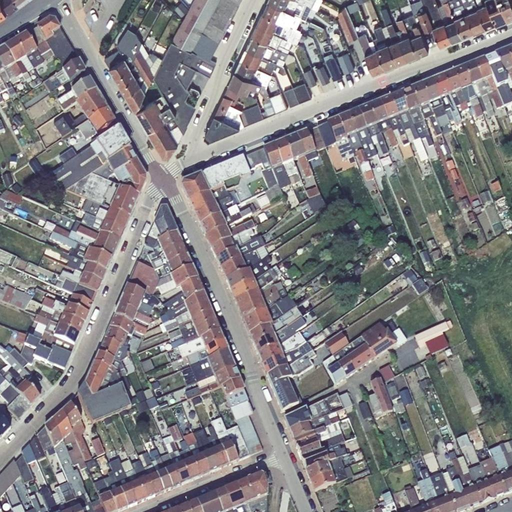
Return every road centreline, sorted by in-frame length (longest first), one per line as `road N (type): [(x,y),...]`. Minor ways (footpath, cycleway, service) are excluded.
road 1 (residential): [(511,36),(405,84),(194,159)]
road 2 (residential): [(165,182),(80,367),(0,461)]
road 3 (residential): [(285,453),(230,306),(165,182)]
road 4 (residential): [(165,182),(57,0)]
road 5 (residential): [(254,0),(219,71),(194,159)]
road 6 (residential): [(142,511),(285,453)]
